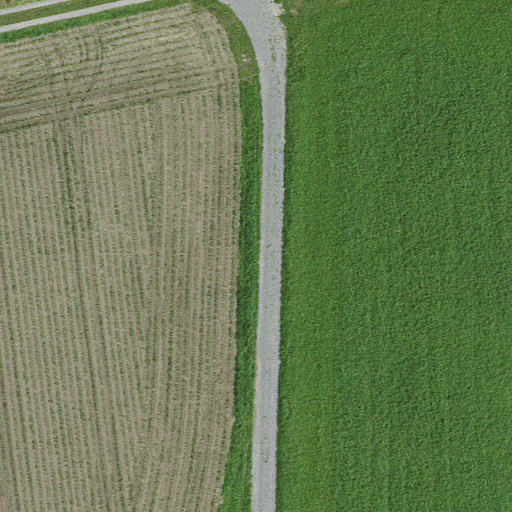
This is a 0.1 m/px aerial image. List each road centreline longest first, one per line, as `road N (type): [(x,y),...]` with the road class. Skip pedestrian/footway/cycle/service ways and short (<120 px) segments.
road 1 (track): [(236,0),(277,63),(265,511)]
road 2 (track): [(0,27),(133,0)]
